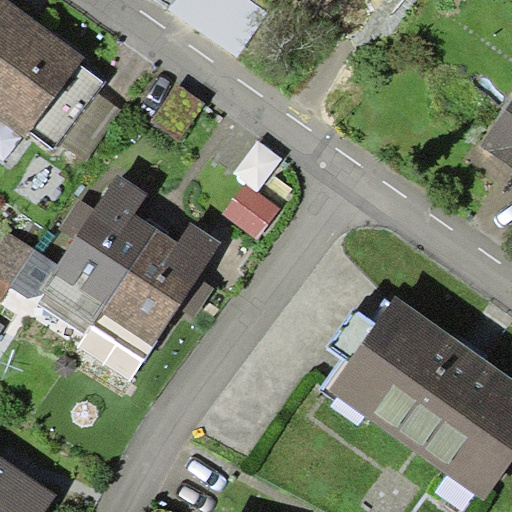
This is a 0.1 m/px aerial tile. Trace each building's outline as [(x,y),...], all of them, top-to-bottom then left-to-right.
[(0,0),(0,64),(34,18),(8,0),(0,0)] [(85,55),(34,18),(0,64),(0,118),(24,137),(29,130),(79,62),(85,55)] [(106,82),(79,62),(29,130),(56,150),(61,143),(98,93),(106,82)] [(205,103),(176,83),(151,120),(180,140),(205,103)] [(120,109),(98,93),(61,143),(86,160),(120,109)] [(511,100),(480,143),(511,166),(511,100)] [(40,293),(92,327),(170,208),(119,174),(95,209),(76,239),(59,264),(40,293)] [(280,209),(246,184),(223,214),(258,239),(280,209)] [(76,239),(95,209),(80,199),(61,229),(76,239)] [(222,242),(170,208),(92,327),(143,361),(179,307),(198,277),(222,242)] [(40,293),(59,264),(7,232),(0,242),(0,278),(10,286),(27,298),(40,293)] [(213,287),(198,277),(179,307),(194,317),(213,287)] [(0,299),(10,286),(0,278),(0,299)] [(511,459),(511,378),(394,294),(375,322),(347,359),(327,388),(483,500),(511,459)] [(347,359),(375,322),(358,309),(330,346),(347,359)] [(44,511),(56,495),(0,456),(0,511),(44,511)]
